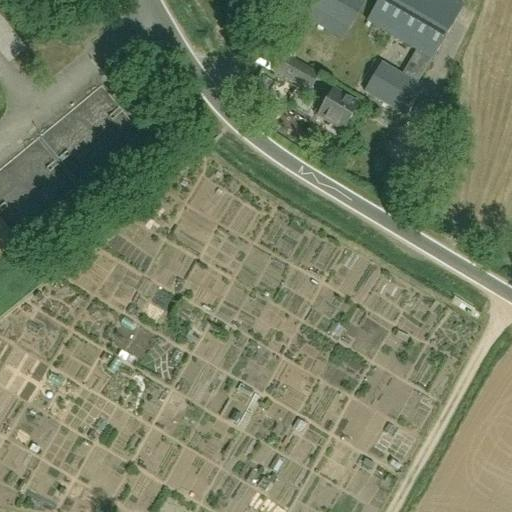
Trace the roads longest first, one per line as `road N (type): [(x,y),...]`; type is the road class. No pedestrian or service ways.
road 1 (unclassified): [(511,297),(254,140),(191,69),(152,0)]
road 2 (track): [(511,298),(392,511)]
